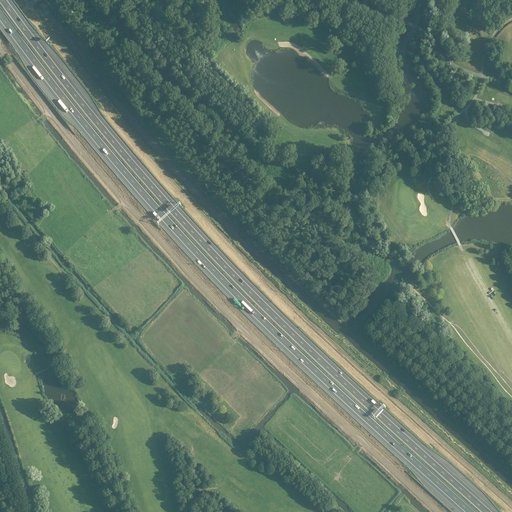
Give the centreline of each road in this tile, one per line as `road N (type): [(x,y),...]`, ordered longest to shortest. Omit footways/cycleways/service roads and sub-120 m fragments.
road 1 (motorway): [(488,511),(213,252),(5,0)]
road 2 (track): [(511,503),(241,255),(132,136),(25,0)]
road 3 (motorway): [(0,18),(198,257),(467,511)]
road 4 (unclassified): [(438,511),(217,305),(0,49)]
road 5 (track): [(483,77),(437,138),(427,188),(449,226)]
